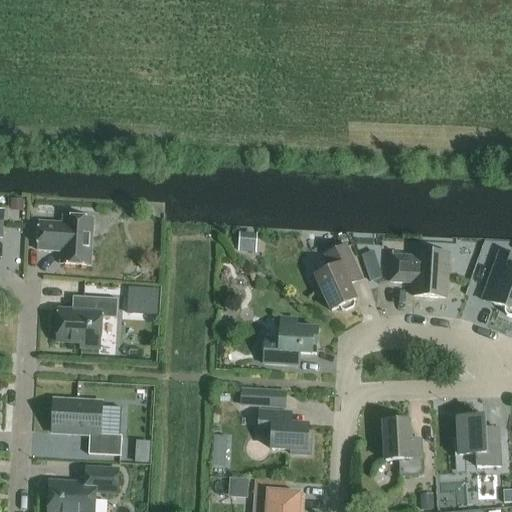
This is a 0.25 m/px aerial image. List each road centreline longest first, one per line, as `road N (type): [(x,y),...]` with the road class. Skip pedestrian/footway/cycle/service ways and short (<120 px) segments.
road 1 (residential): [(17,511),(28,309),(24,296),(0,286)]
road 2 (residential): [(349,393),(350,352),(373,334),(411,328),(477,351),(501,386)]
road 3 (residential): [(349,393),(501,386)]
